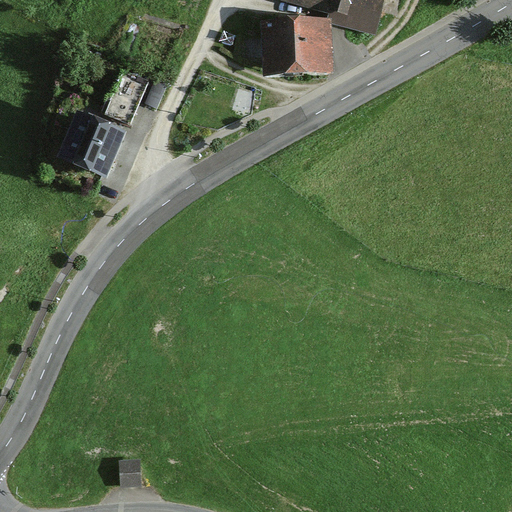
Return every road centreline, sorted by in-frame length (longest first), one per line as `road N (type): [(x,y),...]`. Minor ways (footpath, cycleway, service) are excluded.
road 1 (tertiary): [(0,454),(81,295),(146,216),(200,177),(511,4)]
road 2 (track): [(217,0),(160,135),(166,199)]
road 3 (track): [(194,53),(335,103)]
